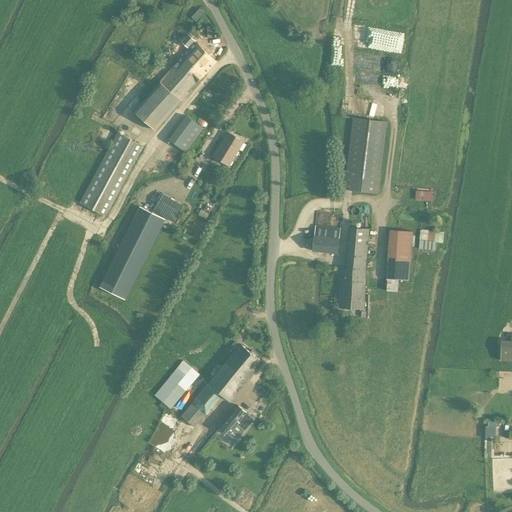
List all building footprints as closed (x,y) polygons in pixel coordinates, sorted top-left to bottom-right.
[(196,21),(204,12),(200,8),(191,17),(196,21)] [(186,56),(206,74),(216,61),(197,44),(195,47),(191,44),(194,41),(188,35),(182,42),(183,42),(181,43),(185,47),(186,45),(188,47),(189,46),(193,49),(186,56)] [(206,74),(186,56),(185,55),(134,112),(155,130),(181,101),(206,74)] [(398,60),(355,55),(354,67),(396,72),(398,60)] [(131,75),(120,90),(132,98),(143,83),(131,75)] [(187,116),(168,140),(185,153),(203,128),(187,116)] [(345,188),(377,192),(386,123),(353,119),(345,188)] [(228,165),(243,141),(228,132),(214,156),(228,165)] [(105,216),(143,146),(118,133),(80,203),(105,216)] [(431,200),(432,191),(416,190),(415,199),(431,200)] [(184,205),(163,194),(154,211),(175,222),(184,205)] [(122,298),(162,218),(140,207),(101,288),(122,298)] [(337,253),(340,228),(315,225),(312,251),(337,253)] [(350,227),(346,266),(353,267),(353,270),(366,271),(368,229),(350,227)] [(443,231),(420,228),(419,238),(442,240),(443,231)] [(409,262),(412,232),(390,230),(387,260),(409,262)] [(420,240),(419,249),(435,250),(436,242),(420,240)] [(341,268),(339,307),(363,309),(366,271),(353,270),(353,267),(346,266),(346,268),(341,268)] [(235,341),(230,347),(235,351),(240,345),(235,341)] [(501,343),(500,360),(511,361),(511,343),(501,343)] [(256,356),(258,354),(252,349),(250,352),(241,344),(240,345),(235,351),(208,384),(181,416),(194,427),(222,395),(230,401),(262,361),(256,356)] [(192,367),(184,360),(155,394),(164,401),(192,367)] [(238,405),(219,428),(227,434),(228,434),(236,441),(254,419),(246,412),(238,405)]
